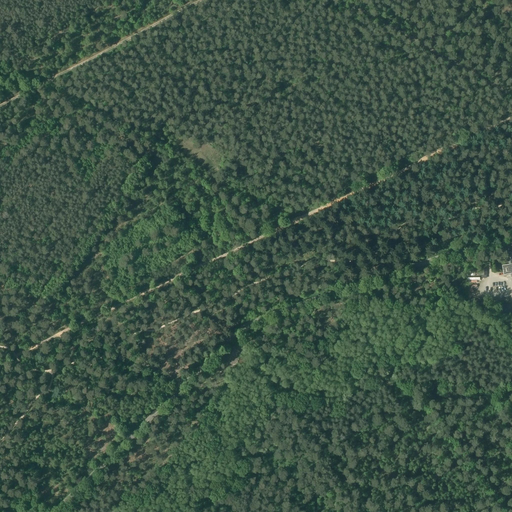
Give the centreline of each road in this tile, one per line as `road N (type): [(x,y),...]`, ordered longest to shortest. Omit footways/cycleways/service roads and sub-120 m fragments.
road 1 (track): [(0,366),(511,119)]
road 2 (unclassified): [(55,511),(247,325),(456,252),(511,242)]
road 3 (track): [(0,106),(201,0)]
road 4 (track): [(184,384),(0,300)]
road 5 (track): [(511,95),(343,0)]
